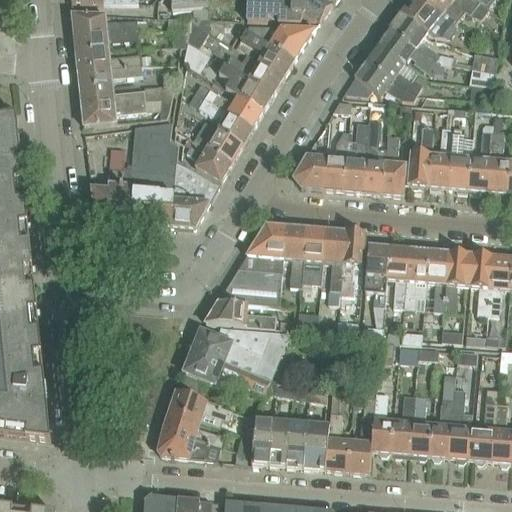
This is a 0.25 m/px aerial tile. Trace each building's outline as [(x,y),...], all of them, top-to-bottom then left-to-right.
[(71,0),(72,9),(138,9),(138,0),(71,0)] [(171,0),(173,17),(193,15),(209,14),(207,0),(171,0)] [(246,7),(245,26),(268,27),(268,22),(270,22),(270,23),(271,24),(272,24),(273,24),(274,24),(275,24),(275,23),(277,23),(277,27),(301,28),(302,20),(315,27),(316,26),(320,29),(334,10),(319,0),(278,0),(278,8),(269,8),(269,0),(251,0),(251,7),(246,7)] [(319,0),(334,10),(341,0),(319,0)] [(422,0),(417,0),(402,19),(427,39),(428,37),(434,42),(447,43),(447,44),(450,44),(457,35),(456,34),(457,32),(455,30),(458,26),(446,16),(444,18),(422,0)] [(489,15),(480,8),(469,0),(422,0),(444,18),(446,16),(458,26),(466,17),(472,22),(482,24),(489,15)] [(469,0),(480,8),(489,15),(490,14),(488,13),(495,4),(490,0),(469,0)] [(193,15),(192,24),(209,25),(209,14),(193,15)] [(106,20),(72,19),(75,41),(138,35),(137,25),(107,28),(106,20)] [(422,44),(427,39),(402,19),(390,36),(435,69),(445,71),(452,73),(455,61),(441,58),(422,44)] [(189,38),(191,26),(191,25),(168,23),(167,37),(177,37),(189,38)] [(191,25),(191,26),(207,35),(213,25),(209,25),(192,24),(191,24),(191,25)] [(146,25),(137,25),(138,35),(146,35),(146,25)] [(191,26),(189,38),(187,47),(197,53),(200,54),(210,37),(207,35),(191,26)] [(270,51),(296,65),(303,54),(316,34),(249,30),(246,35),(247,35),(271,50),(270,51)] [(75,41),(76,59),(110,56),(109,48),(139,45),(138,35),(75,41)] [(260,67),(285,82),(296,65),(270,51),(271,50),(247,35),(240,46),(264,61),(260,67)] [(390,36),(378,51),(405,70),(411,61),(414,64),(412,67),(431,81),(434,77),(444,79),(445,71),(435,69),(390,36)] [(189,38),(177,37),(179,52),(181,52),(187,52),(187,47),(189,38)] [(187,52),(184,68),(187,70),(191,72),(195,62),(197,53),(187,47),(187,52)] [(368,65),(366,68),(391,86),(414,98),(417,100),(423,91),(410,84),(399,78),(405,70),(378,51),(374,57),(368,65)] [(76,59),(78,77),(142,71),(141,61),(110,64),(110,56),(76,59)] [(481,77),(493,80),(496,62),(474,58),(473,61),(483,63),(481,77)] [(151,59),(141,60),(142,69),(151,68),(151,59)] [(224,69),(275,99),(285,82),(260,67),(246,59),(242,66),(230,59),(224,69)] [(483,63),(473,61),(470,75),(474,76),(481,77),(483,63)] [(417,100),(413,98),(391,86),(366,68),(355,84),(345,99),(347,100),(368,101),(371,96),(381,102),(387,95),(402,105),(414,106),(417,100)] [(264,117),(275,99),(224,69),(218,79),(229,86),(225,93),(239,102),(264,117)] [(142,71),(78,77),(80,95),(114,92),(113,84),(143,81),(142,71)] [(474,76),(472,91),(490,93),(493,80),(481,77),(474,76)] [(254,133),(264,117),(239,102),(235,109),(211,95),(200,88),(193,98),(205,105),(254,133)] [(80,95),(82,114),(146,107),(146,106),(162,105),(172,105),(175,90),(145,91),(145,96),(114,100),(114,92),(80,95)] [(490,93),(472,91),(471,91),(469,104),(488,106),(490,93)] [(468,114),(475,115),(486,116),(488,106),(469,104),(468,114)] [(162,105),(146,106),(146,107),(147,118),(161,117),(162,105)] [(170,117),(172,105),(162,105),(161,117),(160,124),(168,123),(170,117)] [(223,128),(219,135),(244,150),(254,133),(205,105),(200,114),(223,128)] [(147,118),(146,107),(82,114),(84,132),(117,128),(117,121),(147,118)] [(351,108),(340,107),(333,118),(351,119),(351,108)] [(400,117),(411,118),(412,110),(401,109),(400,117)] [(0,439),(51,446),(17,122),(17,119),(15,120),(15,116),(15,113),(13,113),(7,114),(2,114),(0,114),(0,439)] [(456,114),(455,120),(455,123),(466,123),(466,114),(456,114)] [(486,116),(475,115),(474,125),(494,126),(495,123),(495,122),(495,117),(486,116)] [(449,194),(454,135),(455,123),(455,120),(447,119),(446,135),(442,135),(440,161),(432,160),(429,192),(430,192),(430,195),(440,196),(440,193),(449,194)] [(494,126),(493,139),(488,197),(497,198),(497,201),(507,202),(507,199),(508,199),(511,167),(503,167),(505,140),(501,140),(503,124),(495,123),(494,126)] [(363,199),(383,200),(387,153),(378,153),(381,127),(369,126),(369,128),(363,199)] [(172,127),(153,130),(143,230),(170,232),(177,168),(178,151),(170,146),(172,127)] [(187,141),(194,146),(233,168),(244,150),(219,135),(214,142),(201,134),(197,141),(176,129),(175,128),(175,134),(187,141)] [(348,146),(347,165),(344,197),(363,199),(369,128),(359,128),(357,147),(349,146),(348,146)] [(119,228),(143,230),(153,130),(137,132),(131,177),(124,176),(119,228)] [(411,158),(408,190),(411,191),(412,193),(422,194),(422,192),(429,192),(432,160),(434,135),(424,134),(422,159),(411,158)] [(465,136),(454,135),(449,194),(457,195),(457,198),(467,198),(467,196),(469,196),(471,164),(473,144),(465,144),(465,136)] [(347,165),(348,146),(349,139),(342,138),(337,146),(336,164),(326,163),(323,195),(344,197),(347,165)] [(481,165),(471,164),(469,196),(470,196),(470,199),(480,199),(480,197),(488,197),(493,139),(483,138),(481,165)] [(187,141),(183,148),(190,153),(194,146),(187,141)] [(386,168),(383,200),(404,202),(407,170),(397,169),(400,143),(388,142),(387,153),(386,168)] [(233,168),(194,146),(190,153),(187,157),(199,165),(195,172),(222,188),(233,168)] [(326,163),(316,162),(317,148),(316,147),(294,184),(301,193),(323,195),(326,163)] [(112,154),(110,175),(123,176),(125,155),(112,154)] [(220,192),(177,168),(170,232),(196,234),(220,192)] [(96,226),(119,228),(124,176),(123,176),(110,175),(108,195),(93,194),(92,194),(96,226)] [(267,230),(219,307),(247,309),(247,308),(279,311),(283,265),(285,232),(267,230)] [(307,234),(285,232),(283,265),(292,265),(289,293),(301,294),(302,289),(307,234)] [(307,234),(302,289),(321,291),(323,268),(326,236),(307,234)] [(326,236),(323,268),(333,269),(330,310),(339,311),(340,302),(346,237),(326,236)] [(346,237),(340,302),(355,303),(355,291),(362,291),(367,239),(346,237)] [(369,251),(365,298),(374,299),(374,308),(374,311),(373,311),(376,333),(383,333),(385,312),(387,286),(390,253),(383,252),(383,250),(373,249),(372,252),(369,251)] [(393,313),(405,314),(410,255),(401,254),(401,252),(391,251),(391,253),(390,253),(387,286),(396,287),(393,313)] [(418,255),(410,255),(405,314),(416,315),(424,316),(427,289),(429,256),(428,256),(429,254),(419,253),(418,255)] [(429,256),(427,289),(436,290),(434,317),(445,318),(450,258),(442,258),(443,255),(433,254),(431,257),(429,256)] [(469,292),(472,260),(450,258),(445,318),(455,319),(458,291),(469,292)] [(475,260),(472,260),(469,292),(480,293),(477,320),(488,321),(493,262),(486,261),(486,259),(475,258),(475,260)] [(502,295),(511,296),(511,279),(511,263),(511,264),(510,261),(501,260),(500,263),(493,262),(488,321),(499,322),(502,295)] [(219,307),(206,328),(233,331),(275,334),(276,322),(248,320),(249,310),(247,309),(219,307)] [(338,327),(337,339),(344,340),(358,341),(359,328),(351,328),(338,327)] [(316,342),(317,331),(299,330),(298,341),(316,342)] [(194,353),(193,356),(225,368),(255,380),(270,344),(285,349),(290,339),(274,338),(233,334),(224,333),(220,343),(201,335),(194,353)] [(394,349),(402,349),(403,339),(387,337),(387,347),(394,347),(394,349)] [(462,350),(463,338),(443,337),(442,348),(462,350)] [(403,339),(402,349),(402,350),(421,351),(422,346),(422,340),(403,338),(403,339)] [(466,350),(485,352),(486,343),(466,341),(466,350)] [(486,342),(486,343),(485,352),(503,353),(506,353),(507,343),(486,342)] [(382,349),(380,361),(393,362),(394,350),(382,349)] [(418,371),(418,365),(419,355),(400,353),(399,369),(418,371)] [(439,356),(419,355),(418,365),(438,367),(439,356)] [(177,396),(196,403),(201,389),(215,394),(219,382),(265,400),(271,386),(255,380),(225,368),(193,356),(192,357),(190,363),(184,377),(184,378),(183,380),(181,385),(177,396)] [(501,362),(500,368),(509,368),(511,368),(511,357),(503,357),(501,357),(501,362)] [(458,370),(477,371),(478,360),(459,358),(458,370)] [(433,430),(430,462),(432,462),(434,466),(439,466),(442,463),(449,464),(454,407),(455,395),(456,386),(444,385),(440,431),(433,430)] [(271,386),(265,400),(275,402),(277,393),(278,388),(278,387),(271,386)] [(277,393),(275,402),(292,405),(294,396),(277,393)] [(454,407),(449,464),(456,464),(458,468),(463,468),(466,465),(469,465),(471,434),(464,433),(465,407),(466,396),(455,395),(454,407)] [(487,395),(486,409),(484,435),(471,434),(469,465),(475,466),(477,469),(483,470),(485,467),(492,467),(497,410),(498,395),(487,395)] [(173,409),(171,416),(200,425),(220,432),(223,425),(229,428),(233,416),(207,407),(196,403),(177,396),(176,400),(173,409)] [(292,405),(309,408),(311,399),(294,396),(292,405)] [(323,476),(325,476),(346,478),(348,478),(350,458),(348,458),(349,446),(340,445),(342,420),(338,419),(340,398),(332,397),(327,456),(325,456),(323,476)] [(311,399),(309,408),(326,411),(327,401),(311,399)] [(370,475),(372,457),(377,400),(364,399),(362,422),(360,447),(352,447),(351,459),(350,458),(348,478),(365,480),(370,480),(370,475)] [(391,459),(394,428),(387,427),(388,401),(377,400),(372,457),(379,458),(381,461),(387,462),(389,459),(391,459)] [(402,428),(394,428),(391,459),(394,459),(396,462),(401,463),(403,460),(410,460),(415,403),(405,402),(402,428)] [(427,404),(415,403),(410,460),(418,461),(420,464),(425,465),(428,462),(430,462),(433,430),(425,430),(427,404)] [(497,410),(492,467),(499,468),(501,471),(507,472),(509,469),(511,469),(511,462),(511,437),(506,437),(508,411),(497,410)] [(197,433),(200,425),(171,416),(164,434),(222,453),(225,443),(197,433)] [(255,434),(256,423),(247,420),(243,430),(255,434)] [(256,423),(255,434),(252,470),(271,472),(274,424),(256,423)] [(274,424),(271,472),(287,473),(290,426),(274,424)] [(287,473),(303,475),(307,427),(290,426),(287,473)] [(307,427),(303,475),(323,476),(325,456),(323,456),(325,429),(307,427)] [(175,464),(217,467),(222,453),(164,434),(158,457),(162,463),(163,463),(171,463),(171,464),(175,464)] [(237,456),(248,459),(250,441),(242,439),(237,456)] [(236,469),(247,470),(248,459),(237,456),(236,469)] [(221,511),(222,508),(153,502),(153,501),(151,501),(151,502),(146,506),(146,508),(145,511),(221,511)]
